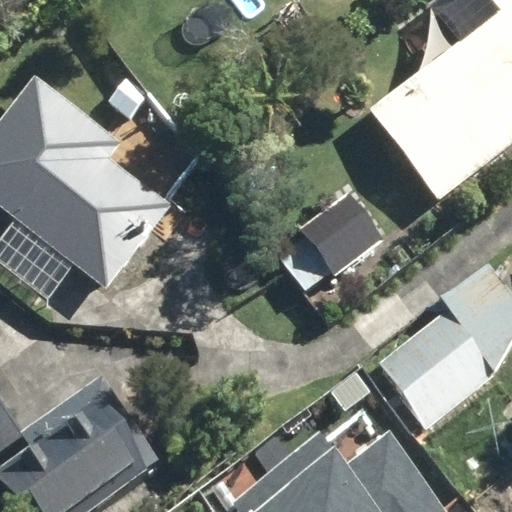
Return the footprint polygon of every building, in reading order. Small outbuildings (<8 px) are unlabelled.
[(369,127),(439,217),(511,160),(511,0),(408,0),(456,59),(369,127)] [(172,96),(193,121),(217,103),(196,77),(172,96)] [(0,248),(0,274),(46,313),(72,281),(104,306),(170,223),(107,173),(119,159),(33,91),(0,131),(0,221),(13,232),(0,248)] [(200,150),(213,150),(213,135),(200,135),(200,150)] [(277,265),(327,332),(366,305),(346,277),(376,255),(346,214),(277,265)] [(383,369),(430,432),(494,384),(511,350),(511,314),(483,276),(437,312),(444,321),(383,369)] [(0,510),(1,511),(112,511),(133,498),(130,492),(150,477),(98,399),(25,450),(0,413),(0,510)]
